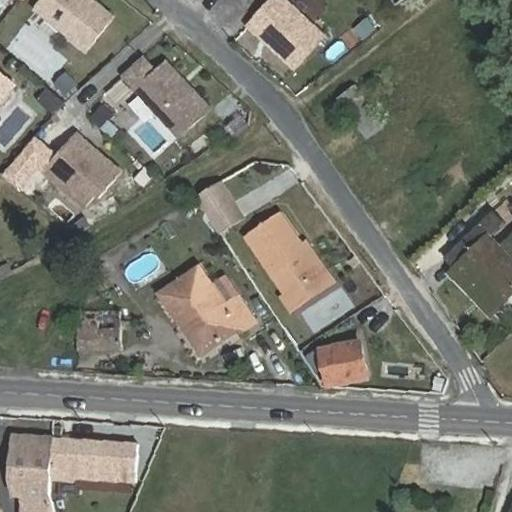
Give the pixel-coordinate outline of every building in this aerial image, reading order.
[(116,19),(92,0),(38,0),(32,8),(86,55),(116,19)] [(273,0),(251,25),(297,68),(324,37),(282,0),(273,0)] [(153,75),(140,53),(115,72),(184,138),(207,111),(164,61),(153,75)] [(0,101),(16,82),(0,69),(0,101)] [(355,88),(339,99),(359,128),(375,117),(355,88)] [(45,89),(35,102),(52,113),(61,100),(45,89)] [(375,117),(359,128),(367,139),(384,128),(375,117)] [(119,171),(75,134),(53,156),(32,139),(0,174),(0,178),(30,196),(49,177),(85,212),(119,171)] [(220,186),(196,195),(221,234),(243,222),(220,186)] [(511,293),(511,240),(502,250),(491,238),(507,222),(495,210),(446,257),(457,269),(454,272),(477,296),(484,290),(492,298),(500,290),(507,298),(511,293)] [(248,237),(287,295),(322,272),(281,214),(248,237)] [(168,223),(152,229),(158,246),(175,240),(168,223)] [(152,284),(150,265),(132,266),(134,286),(152,284)] [(237,331),(239,333),(256,323),(239,297),(226,305),(200,267),(161,294),(182,324),(186,321),(206,351),(237,331)] [(77,311),(79,352),(123,350),(121,310),(77,311)] [(422,339),(403,353),(424,380),(443,365),(422,339)] [(328,386),(368,378),(361,340),(321,349),(328,386)] [(138,445),(14,437),(12,473),(52,476),(136,480),(138,445)] [(55,511),(52,476),(12,473),(10,499),(20,499),(19,511),(55,511)]
